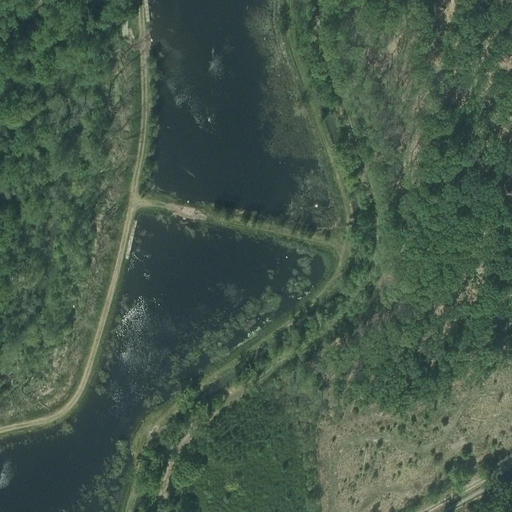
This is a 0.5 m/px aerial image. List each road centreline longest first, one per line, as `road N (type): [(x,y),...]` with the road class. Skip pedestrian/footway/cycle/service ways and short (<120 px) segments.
road 1 (track): [(176,450),(215,410),(328,330),(364,287),(372,264),(377,210),(317,28),(315,0)]
road 2 (track): [(149,433),(311,307),(338,272),(347,218),(284,0)]
road 3 (track): [(0,430),(60,414),(80,393),(106,318),(146,99),(140,0)]
road 4 (track): [(131,200),(344,246)]
